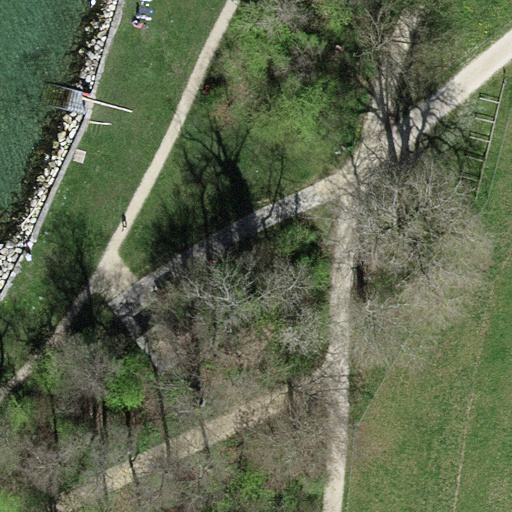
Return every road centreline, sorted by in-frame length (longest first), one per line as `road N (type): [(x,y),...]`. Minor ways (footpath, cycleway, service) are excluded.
road 1 (track): [(298,511),(298,367),(430,121)]
road 2 (track): [(430,121),(332,190),(247,209),(181,202)]
road 3 (track): [(181,202),(0,396)]
